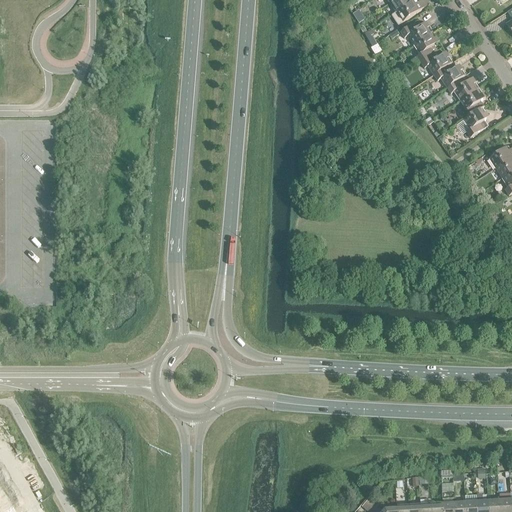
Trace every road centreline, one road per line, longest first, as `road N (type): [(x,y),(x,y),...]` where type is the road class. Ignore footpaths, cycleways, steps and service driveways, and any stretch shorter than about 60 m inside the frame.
road 1 (secondary): [(196,0),(177,306)]
road 2 (secondary): [(258,399),(511,413)]
road 3 (secondary): [(228,228),(248,0)]
road 4 (secondary): [(342,369),(257,356),(239,345),(226,310),(228,228)]
road 5 (secondary): [(511,372),(342,369)]
road 6 (tertiary): [(155,366),(0,371)]
